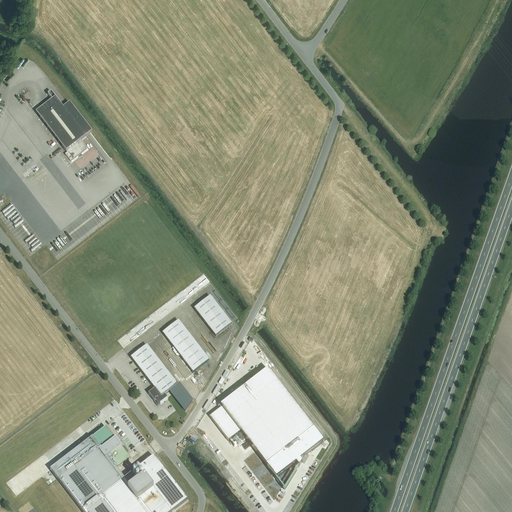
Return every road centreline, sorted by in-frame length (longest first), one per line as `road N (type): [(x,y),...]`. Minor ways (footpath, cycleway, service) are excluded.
road 1 (unclassified): [(166,449),(204,399),(269,281),(336,116),(336,98),(302,55)]
road 2 (trunk): [(511,176),(394,511)]
road 3 (trunk): [(405,511),(511,208)]
road 4 (unclassified): [(166,449),(0,235)]
